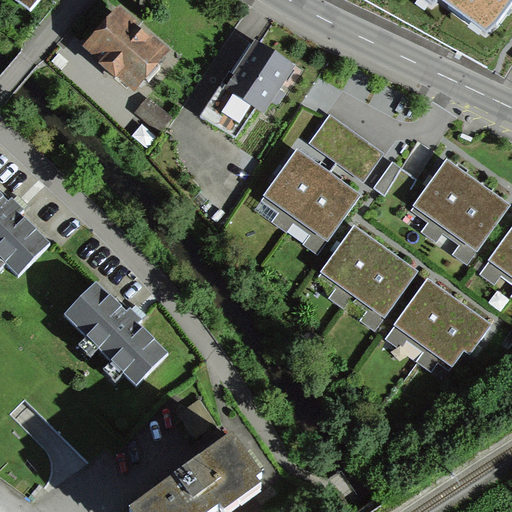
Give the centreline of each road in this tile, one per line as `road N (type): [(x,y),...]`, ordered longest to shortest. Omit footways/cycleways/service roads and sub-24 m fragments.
road 1 (residential): [(0,129),(77,200),(222,364)]
road 2 (tertiary): [(286,0),(511,108)]
